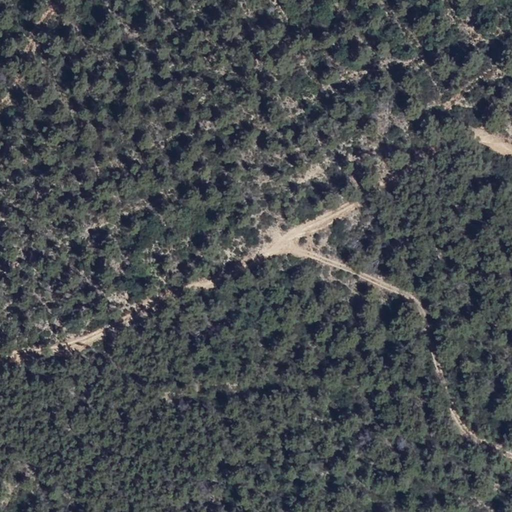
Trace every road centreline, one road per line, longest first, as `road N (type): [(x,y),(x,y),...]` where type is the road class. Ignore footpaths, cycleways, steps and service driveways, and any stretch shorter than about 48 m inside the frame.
road 1 (track): [(0,357),(53,345),(251,265),(482,135),(511,145)]
road 2 (track): [(293,242),(365,274),(427,315),(467,442),(511,457)]
